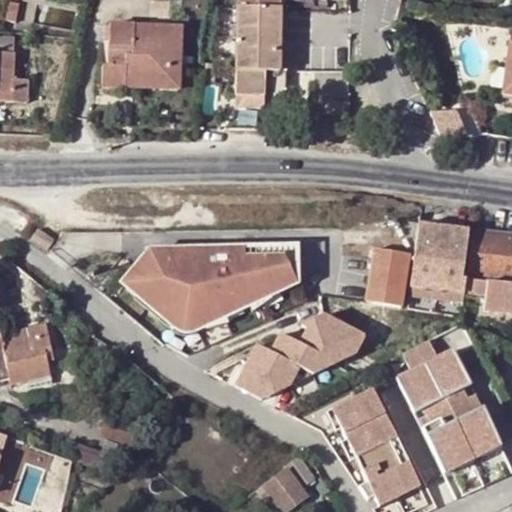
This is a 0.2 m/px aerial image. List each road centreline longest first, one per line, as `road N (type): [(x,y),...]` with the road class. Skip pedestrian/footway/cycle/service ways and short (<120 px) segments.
road 1 (residential): [(0,250),(80,297),(174,370),(315,441),(361,511)]
road 2 (tertiary): [(448,187),(354,177),(0,169)]
road 3 (unknown): [(46,277),(89,240),(301,236),(329,253),(347,293)]
road 4 (residential): [(448,187),(373,32),(381,0)]
road 5 (unknown): [(177,173),(182,0)]
